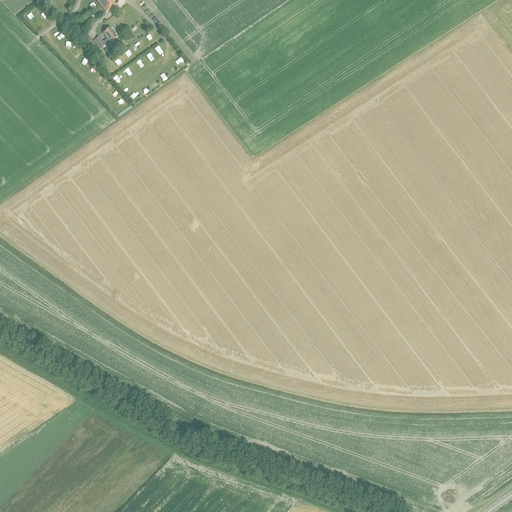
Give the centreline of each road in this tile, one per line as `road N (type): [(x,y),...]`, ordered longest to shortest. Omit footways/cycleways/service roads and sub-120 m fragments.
road 1 (track): [(376,511),(185,441),(0,338)]
road 2 (unknown): [(78,0),(49,25),(49,36),(99,84)]
